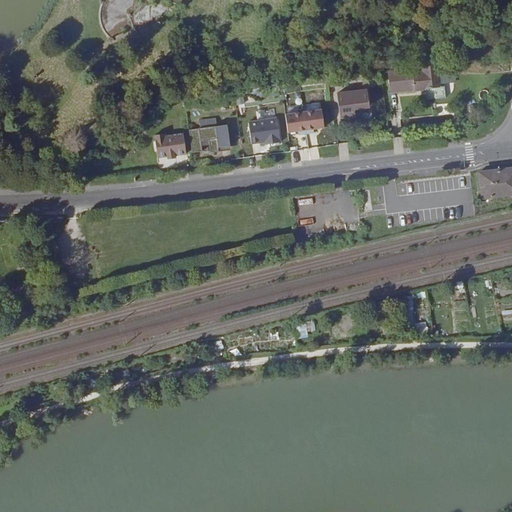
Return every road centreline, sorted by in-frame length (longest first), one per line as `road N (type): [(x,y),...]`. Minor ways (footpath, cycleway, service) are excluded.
road 1 (secondary): [(0,202),(75,201),(511,149)]
road 2 (track): [(75,0),(39,128)]
